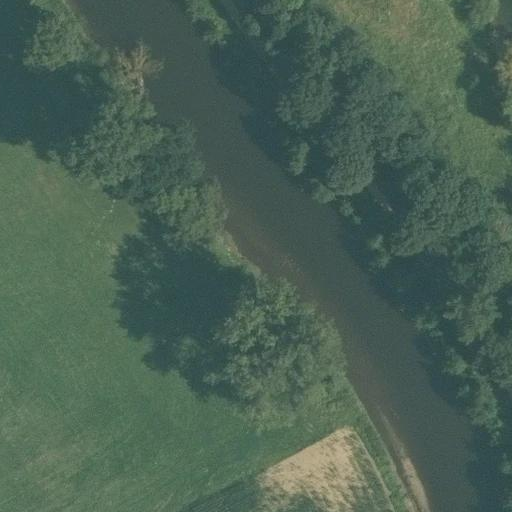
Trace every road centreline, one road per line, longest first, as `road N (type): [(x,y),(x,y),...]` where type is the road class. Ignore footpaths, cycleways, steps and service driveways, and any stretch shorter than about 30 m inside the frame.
road 1 (track): [(28,0),(117,136),(349,430),(396,511)]
road 2 (track): [(228,0),(457,294),(511,379)]
